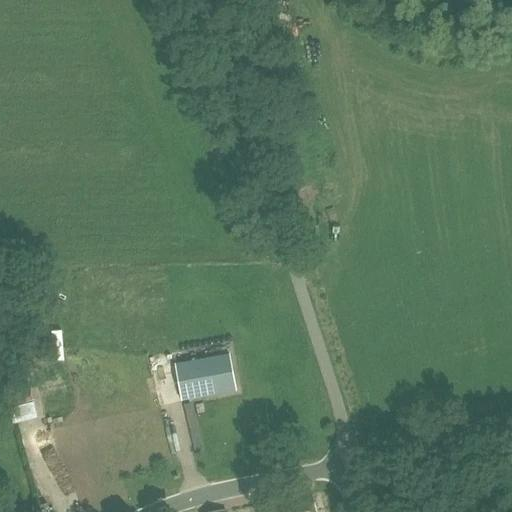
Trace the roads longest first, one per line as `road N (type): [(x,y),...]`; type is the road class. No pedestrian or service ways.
road 1 (residential): [(351,460),(207,0)]
road 2 (unclassified): [(155,511),(351,460)]
road 3 (unclassified): [(351,460),(511,417)]
